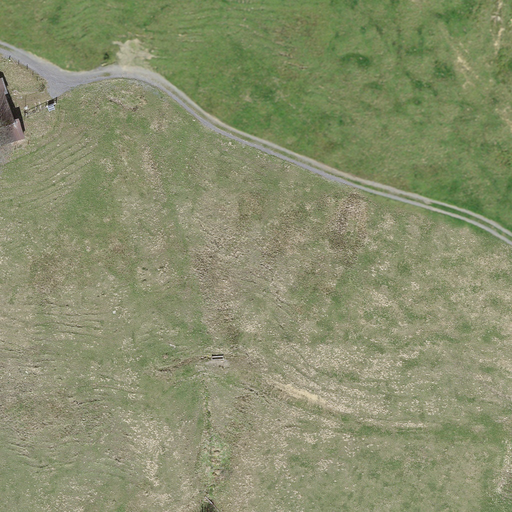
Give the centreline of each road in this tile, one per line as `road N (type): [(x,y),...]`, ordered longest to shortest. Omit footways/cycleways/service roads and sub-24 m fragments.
road 1 (track): [(511,239),(475,218),(213,125),(134,71),(61,77)]
road 2 (track): [(420,0),(511,123)]
